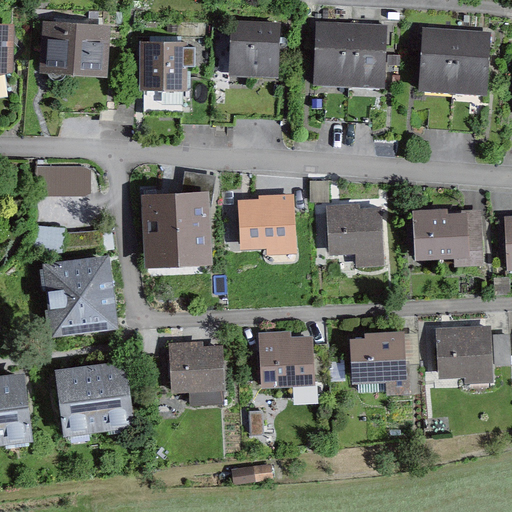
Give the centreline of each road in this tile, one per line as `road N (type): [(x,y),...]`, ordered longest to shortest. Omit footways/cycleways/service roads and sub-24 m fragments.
road 1 (residential): [(511,310),(142,316),(107,149)]
road 2 (residential): [(107,149),(511,177)]
road 3 (residential): [(511,11),(358,1)]
